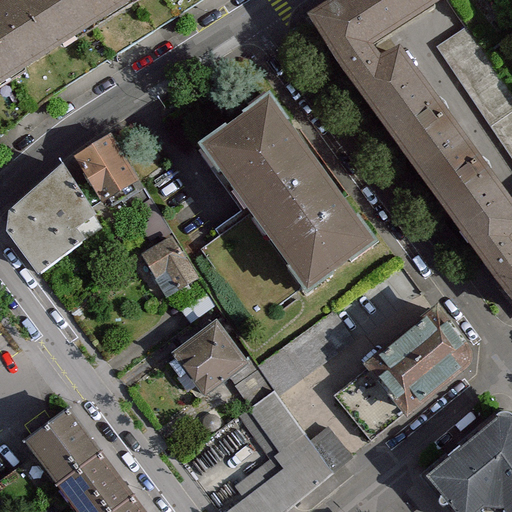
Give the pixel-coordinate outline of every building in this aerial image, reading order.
[(0,130),(2,134),(44,100),(203,0),(119,0),(0,76),(0,130)] [(0,76),(119,0),(1,0),(0,1),(0,76)] [(456,25),(439,0),(336,0),(310,18),(510,314),(511,312),(511,165),(429,43),(456,25)] [(361,247),(255,98),(187,146),(294,295),(361,247)] [(492,121),(507,145),(511,142),(511,110),(511,109),(492,121)] [(82,159),(109,205),(143,185),(116,138),(82,159)] [(8,224),(48,283),(98,249),(90,237),(104,228),(72,180),(8,224)] [(164,230),(127,251),(153,297),(190,276),(164,230)] [(457,361),(421,317),(356,370),(393,414),(457,361)] [(243,360),(214,323),(165,361),(194,398),(243,360)] [(279,511),(330,476),(273,396),(240,419),(278,473),(222,511),(279,511)] [(494,511),(511,511),(511,448),(492,422),(419,479),(444,511),(479,511),(489,505),(494,511)] [(54,491),(94,465),(67,425),(27,451),(54,491)] [(94,465),(54,491),(68,511),(107,511),(120,503),(94,465)] [(107,511),(125,511),(120,503),(107,511)]
